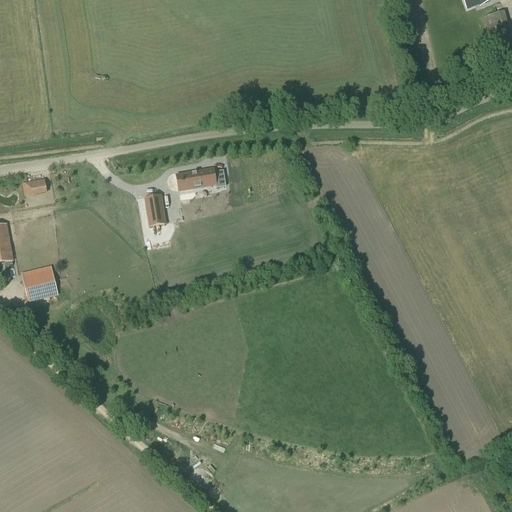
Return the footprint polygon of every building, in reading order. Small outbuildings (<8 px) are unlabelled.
[(215,186),(224,185),(222,169),(213,171),(212,168),(180,173),(182,188),(215,183),(215,186)] [(46,193),(44,181),(26,185),(28,197),(46,193)] [(164,195),(149,197),(153,225),(169,222),(164,195)] [(0,264),(12,262),(6,226),(0,227),(0,264)] [(28,303),(58,296),(51,267),(21,274),(22,279),(28,303)]
